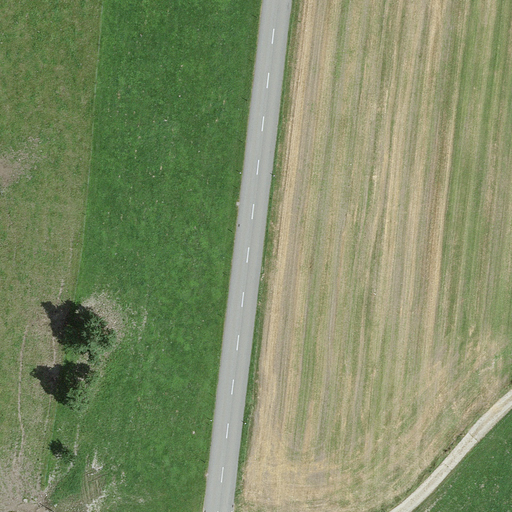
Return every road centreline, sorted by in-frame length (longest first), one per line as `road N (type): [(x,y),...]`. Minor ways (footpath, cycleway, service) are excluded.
road 1 (tertiary): [(220,511),(279,0)]
road 2 (track): [(408,511),(511,406)]
